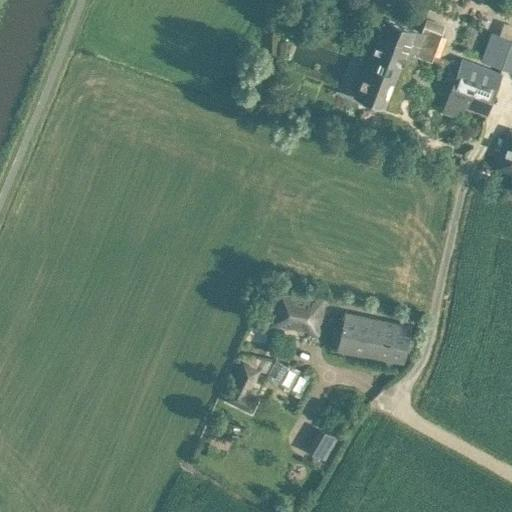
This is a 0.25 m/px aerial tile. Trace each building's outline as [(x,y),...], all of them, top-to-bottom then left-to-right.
[(492,0),(491,3),(504,10),(509,0),(492,0)] [(423,24),(421,30),(385,16),(376,40),(401,49),(406,52),(405,55),(414,58),(416,54),(431,60),(458,71),(478,79),(493,85),(498,73),(463,58),(461,63),(451,59),(451,61),(434,54),(442,31),(423,24)] [(511,38),(490,31),(479,60),(511,72),(511,69),(511,38)] [(400,49),(376,40),(359,84),(357,92),(395,107),(414,58),(405,55),(406,52),(401,49),(400,49)] [(458,71),(448,97),(486,111),(495,86),(493,85),(478,79),(458,71)] [(511,151),(502,148),(496,166),(511,171),(511,151)] [(278,292),(272,321),(317,330),(323,301),(278,292)] [(375,317),(346,311),(342,331),(332,328),(329,344),(336,346),(336,348),(364,354),(364,351),(404,360),(411,325),(375,317)] [(244,365),(232,388),(245,394),(257,370),(244,365)] [(313,456),(332,467),(348,441),(329,430),(313,456)]
